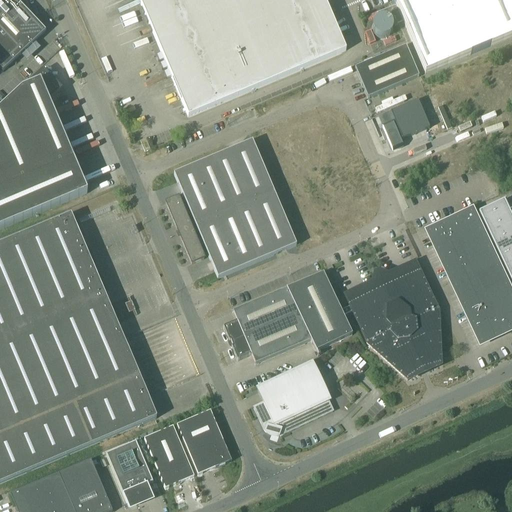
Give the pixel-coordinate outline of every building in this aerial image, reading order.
[(0,0),(0,70),(2,73),(45,33),(14,0),(0,0)] [(137,0),(188,118),(345,52),(323,0),(137,0)] [(511,0),(392,0),(425,75),(511,38),(511,0)] [(354,70),(367,100),(418,78),(405,48),(354,70)] [(0,231),(87,195),(85,190),(87,189),(52,107),(50,108),(48,103),(61,91),(43,71),(27,86),(29,88),(21,91),(0,111),(0,231)] [(394,95),(372,105),(376,116),(398,106),(394,95)] [(417,102),(390,114),(401,142),(429,130),(417,102)] [(388,117),(377,122),(390,153),(401,149),(388,117)] [(150,151),(145,140),(140,142),(144,153),(150,151)] [(178,200),(165,205),(166,205),(178,235),(191,265),(191,266),(204,260),(193,235),(198,233),(214,273),(217,280),(276,256),(285,252),(296,247),(274,195),(252,143),(241,147),(233,151),(176,175),(173,176),(176,183),(193,223),(189,225),(178,200)] [(503,202),(478,214),(484,225),(509,213),(503,202)] [(511,220),(509,213),(484,225),(489,236),(511,224),(511,220)] [(472,293),(459,299),(480,345),(511,329),(511,302),(471,214),(428,234),(450,280),(463,274),(472,293)] [(71,217),(70,217),(0,246),(0,485),(156,420),(156,419),(71,217)] [(511,224),(489,236),(494,247),(511,238),(511,224)] [(511,238),(494,247),(499,258),(511,251),(511,238)] [(511,251),(499,258),(504,269),(511,264),(511,251)] [(431,300),(414,264),(385,278),(383,274),(378,273),(374,275),(372,280),(374,283),(344,297),(349,308),(340,312),(343,317),(352,313),(366,344),(407,382),(414,374),(415,374),(429,368),(429,367),(440,366),(437,311),(436,311),(434,306),(435,306),(432,300),(431,300)] [(223,329),(229,343),(230,342),(233,348),(231,348),(237,363),(250,357),(255,367),(310,343),(315,354),(316,353),(352,336),(343,317),(340,312),(323,275),(232,313),(236,323),(223,329)] [(272,433),(271,435),(278,437),(279,436),(280,437),(332,413),(327,402),(328,402),(311,366),(258,391),(264,404),(253,409),(264,431),(264,432),(264,433),(265,433),(266,434),(268,434),(269,434),(270,434),(272,433)] [(210,413),(176,427),(197,477),(219,468),(219,469),(225,466),(224,466),(231,463),(210,413)] [(193,479),(172,429),(144,441),(165,491),(193,479)] [(106,456),(126,505),(128,509),(150,500),(145,487),(152,484),(135,443),(106,456)] [(110,511),(90,463),(10,496),(16,511),(110,511)]
